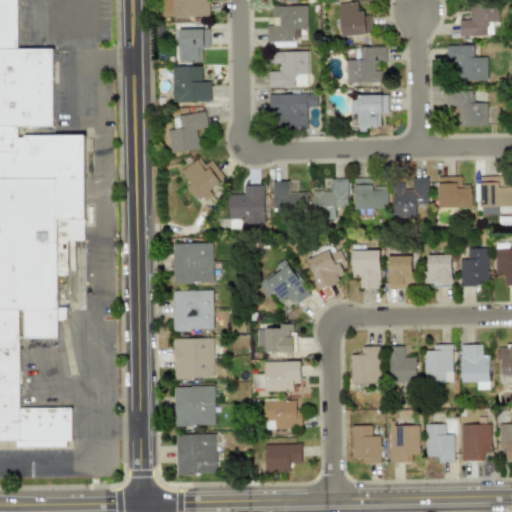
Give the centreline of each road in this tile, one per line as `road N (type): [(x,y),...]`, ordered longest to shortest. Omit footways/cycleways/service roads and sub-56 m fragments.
road 1 (residential): [(511,493),(0,506)]
road 2 (residential): [(133,0),(146,253),(143,503)]
road 3 (residential): [(511,143),(242,148),(238,0)]
road 4 (residential): [(333,496),(334,321),(511,315)]
road 5 (residential): [(418,145),(416,3)]
